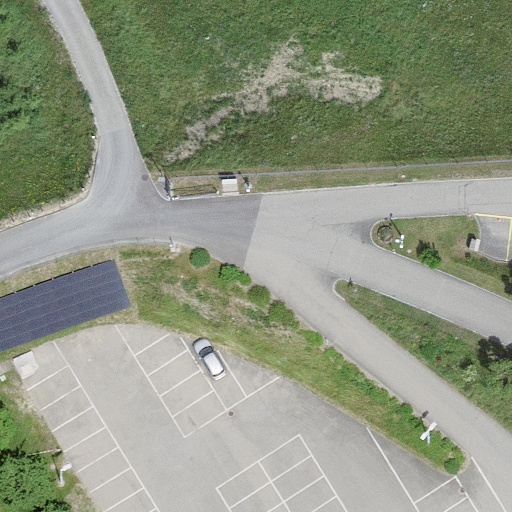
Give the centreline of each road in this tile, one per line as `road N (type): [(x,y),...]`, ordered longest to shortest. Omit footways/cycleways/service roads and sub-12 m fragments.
road 1 (residential): [(511,198),(116,218),(0,253)]
road 2 (track): [(58,0),(115,128),(116,218)]
